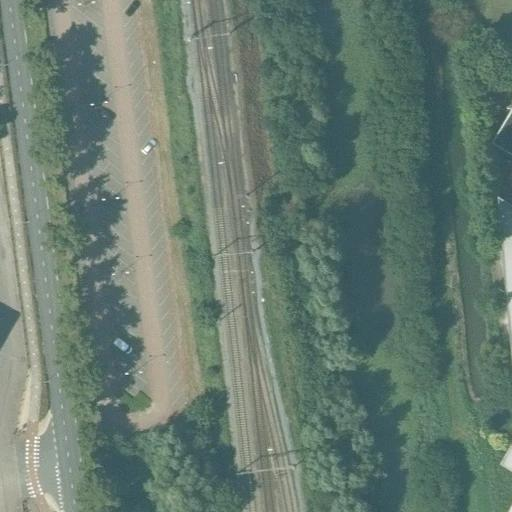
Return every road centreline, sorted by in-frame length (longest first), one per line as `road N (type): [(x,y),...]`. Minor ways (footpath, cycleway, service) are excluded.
road 1 (unclassified): [(75,511),(8,0)]
road 2 (track): [(413,0),(466,511)]
